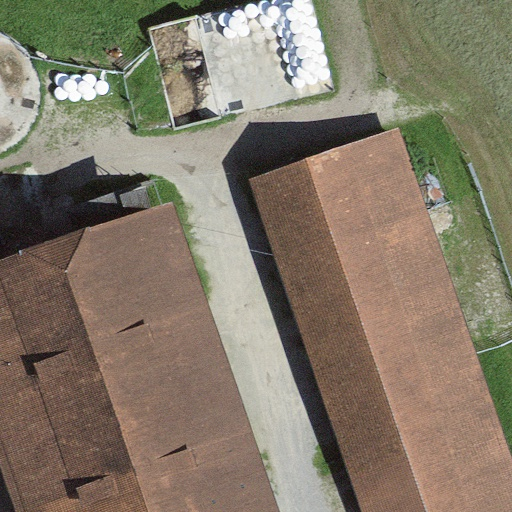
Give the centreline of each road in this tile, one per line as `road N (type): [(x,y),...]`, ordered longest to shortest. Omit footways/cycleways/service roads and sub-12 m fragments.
road 1 (track): [(311,511),(194,159),(349,115),(366,66),(354,0)]
road 2 (track): [(0,219),(194,159)]
